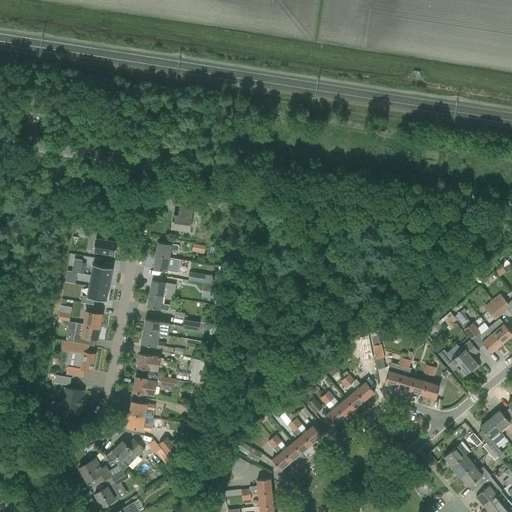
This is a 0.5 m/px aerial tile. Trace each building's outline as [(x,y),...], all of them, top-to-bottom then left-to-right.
[(416,70),(413,71),(416,80),(418,80),(422,76),(420,71),(416,70)] [(179,216),(191,218),(193,207),(192,206),(192,207),(181,205),(180,205),(179,216)] [(191,218),(179,216),(173,215),(171,228),(190,230),(191,218)] [(78,235),(89,237),(90,230),(79,228),(78,235)] [(96,237),(94,251),(115,254),(117,241),(96,237)] [(179,245),(158,242),(156,255),(170,258),(171,250),(178,251),(179,245)] [(205,246),(193,245),(192,251),(204,253),(204,252),(208,253),(209,248),(205,247),(205,246)] [(170,258),(156,255),(154,269),(174,272),(175,267),(168,266),(170,258)] [(74,258),(72,271),(72,272),(77,273),(80,274),(82,260),(74,258)] [(91,275),(110,279),(112,268),(101,266),(101,262),(90,259),(89,265),(93,266),(91,275)] [(74,283),(77,273),(72,272),(72,271),(67,270),(65,282),(74,283)] [(189,272),(188,280),(204,282),(205,276),(205,275),(189,272)] [(91,275),(89,286),(109,290),(110,279),(91,275)] [(152,280),(150,294),(163,296),(174,298),(176,284),(172,284),(152,280)] [(214,284),(211,298),(219,299),(221,285),(214,284)] [(107,301),(109,290),(89,286),(87,295),(83,295),(82,302),(94,304),(95,298),(107,301)] [(163,296),(150,294),(147,307),(168,310),(169,305),(162,304),(163,296)] [(503,313),(510,306),(501,296),(500,297),(498,295),(493,299),(492,300),(503,313)] [(495,319),(503,313),(492,300),(489,303),(484,307),(495,319)] [(465,308),(455,316),(465,328),(464,329),(472,338),(477,335),(484,344),(491,352),(502,343),(489,328),(481,334),(477,329),(472,322),(471,323),(463,314),(467,312),(465,308)] [(84,324),(100,327),(102,314),(86,311),(84,324)] [(69,314),(60,312),(58,319),(68,321),(69,314)] [(442,318),(451,329),(456,325),(454,322),(457,320),(450,312),(442,318)] [(145,319),(143,331),(159,334),(167,335),(168,328),(169,323),(145,319)] [(200,322),(184,319),(183,328),(199,331),(200,322)] [(496,322),(489,328),(502,343),(511,335),(511,333),(500,319),(496,322)] [(75,335),(73,342),(84,344),(85,337),(95,339),(97,339),(100,327),(84,324),(77,323),(75,335)] [(157,342),(159,334),(143,331),(141,344),(165,348),(165,343),(157,342)] [(379,335),(371,337),(372,337),(373,345),(373,346),(375,359),(383,357),(384,357),(381,344),(380,344),(379,336),(379,335)] [(187,347),(194,348),(195,340),(188,339),(187,347)] [(444,349),(439,353),(448,365),(452,361),(458,368),(459,369),(460,368),(465,374),(471,369),(473,372),(481,366),(473,357),(479,351),(470,340),(460,348),(457,345),(447,353),(444,349)] [(65,341),(63,349),(76,352),(74,367),(68,366),(66,374),(84,377),(85,370),(92,371),(95,354),(88,353),(89,345),(65,341)] [(137,367),(150,369),(158,371),(159,364),(160,357),(140,353),(137,367)] [(385,384),(398,387),(406,358),(401,357),(398,364),(391,362),(385,383),(385,384)] [(209,361),(194,358),(189,382),(204,384),(209,361)] [(410,391),(414,378),(409,376),(411,368),(409,367),(411,360),(406,358),(398,387),(410,391)] [(136,377),(133,392),(154,395),(156,386),(156,384),(159,384),(159,385),(175,387),(176,380),(176,379),(147,374),(146,378),(136,377)] [(312,378),(317,384),(322,380),(317,374),(312,378)] [(350,384),(355,390),(364,401),(373,393),(375,392),(366,381),(361,385),(356,379),(355,380),(349,374),(345,377),(350,384)] [(56,375),(54,383),(70,385),(71,377),(56,375)] [(350,384),(345,377),(341,381),(346,387),(350,384)] [(410,391),(422,394),(426,381),(414,378),(410,391)] [(436,399),(440,386),(426,381),(422,394),(435,398),(436,399)] [(64,387),(60,411),(79,414),(80,405),(82,406),(83,399),(84,390),(64,387)] [(321,390),(324,394),(330,401),(334,397),(329,390),(329,391),(325,387),(321,390)] [(364,401),(355,390),(345,398),(354,409),(364,401)] [(321,398),(326,404),(330,401),(324,394),(321,398)] [(308,403),(316,413),(322,408),(314,398),(308,403)] [(335,407),(344,417),(354,409),(345,398),(335,407)] [(132,401),(129,414),(145,416),(153,417),(154,410),(155,405),(132,401)] [(210,410),(202,408),(192,406),(189,423),(199,425),(211,427),(212,421),(208,421),(210,410)] [(301,410),(307,418),(311,415),(305,407),(301,410)] [(344,417),(335,407),(331,410),(325,416),(333,426),(334,426),(334,425),(344,417)] [(500,410),(490,418),(500,430),(510,422),(511,423),(511,416),(507,410),(502,413),(500,410)] [(144,424),(144,423),(145,416),(129,414),(127,427),(151,431),(152,426),(144,424)] [(313,425),(307,431),(297,417),(296,418),(293,415),(289,418),(292,421),(291,422),(311,445),(321,436),(322,436),(313,425)] [(503,453),(495,444),(505,436),(500,430),(490,418),(480,426),(489,437),(485,441),(486,443),(492,450),(498,456),(499,456),(503,453)] [(311,445),(291,422),(288,424),(294,430),(292,432),(297,439),(292,443),(301,453),(311,445)] [(468,436),(477,446),(481,442),(473,432),(468,436)] [(277,434),(272,438),(277,444),(282,441),(277,434)] [(178,451),(167,437),(159,443),(170,457),(178,451)] [(277,444),(272,438),(268,441),(275,450),(269,455),(272,459),(281,470),(291,461),(282,451),(277,444)] [(123,441),(113,451),(128,466),(145,450),(144,449),(134,439),(128,445),(123,441)] [(301,453),(292,443),(282,451),(291,461),(301,453)] [(489,452),(492,450),(486,443),(483,446),(489,452)] [(452,466),(466,455),(458,445),(444,456),(452,466)] [(247,455),(246,457),(258,463),(263,453),(252,447),(247,455)] [(156,452),(165,463),(170,460),(161,448),(156,452)] [(495,459),(498,456),(492,450),(489,452),(495,459)] [(238,473),(245,460),(232,453),(225,466),(238,473)] [(452,466),(460,476),(474,465),(466,455),(452,466)] [(79,468),(87,482),(95,477),(98,483),(111,476),(105,465),(101,468),(95,458),(79,468)] [(165,466),(170,474),(178,469),(173,462),(165,466)] [(479,471),(474,465),(460,476),(468,486),(477,478),(481,483),(491,475),(483,467),(479,471)] [(117,484),(128,477),(123,469),(112,476),(117,484)] [(171,481),(176,488),(181,485),(177,478),(171,481)] [(251,493),(258,493),(259,493),(272,492),(271,479),(271,478),(257,480),(258,486),(249,486),(249,488),(241,489),(231,490),(232,496),(237,495),(242,495),(251,494),(251,493)] [(476,495),(484,505),(501,491),(493,481),(489,485),(476,495)] [(107,486),(95,494),(102,506),(115,499),(116,501),(121,497),(112,483),(107,486)] [(187,486),(180,490),(182,493),(187,494),(190,492),(187,486)] [(222,487),(214,488),(214,496),(222,496),(223,496),(222,491),(222,487)] [(484,505),(489,511),(494,511),(508,500),(501,491),(484,505)] [(273,505),(272,492),(259,493),(260,506),(273,505)] [(214,496),(214,497),(215,507),(215,509),(223,508),(222,496),(214,496)] [(511,511),(511,504),(508,500),(494,511),(511,511)] [(139,511),(140,510),(135,501),(116,511),(139,511)]
